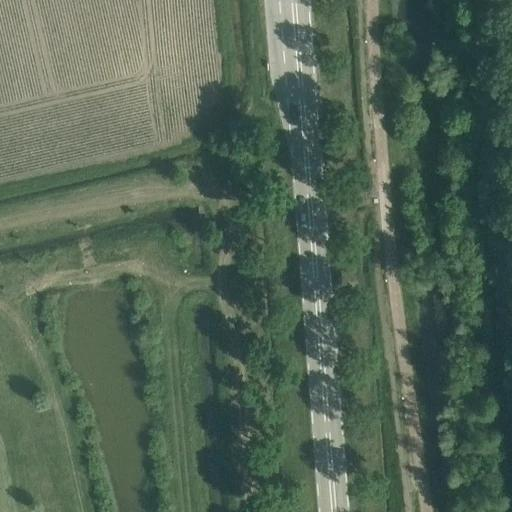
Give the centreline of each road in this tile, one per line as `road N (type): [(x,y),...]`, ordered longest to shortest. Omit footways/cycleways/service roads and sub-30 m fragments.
road 1 (track): [(0,225),(163,192),(206,193),(223,207),(247,511)]
road 2 (secondary): [(336,511),(293,0)]
road 3 (track): [(189,511),(165,279),(141,266),(79,272),(39,286),(28,296),(23,362)]
road 4 (track): [(60,511),(20,350),(0,314)]
